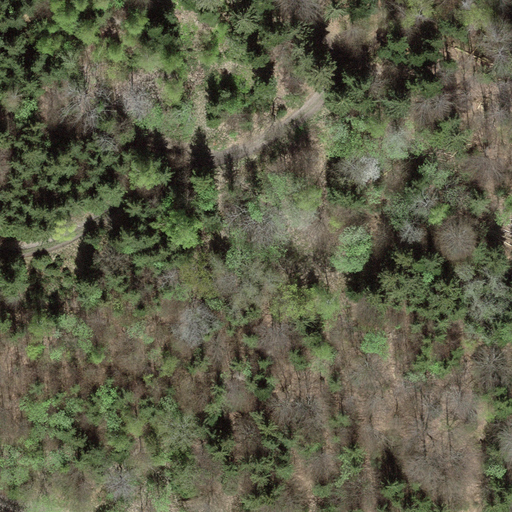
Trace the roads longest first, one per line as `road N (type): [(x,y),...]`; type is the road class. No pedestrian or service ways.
road 1 (track): [(511,508),(23,511),(0,503)]
road 2 (track): [(348,60),(291,117),(130,195),(78,233),(0,260)]
road 3 (track): [(511,95),(471,80),(348,60),(320,42),(307,0)]
